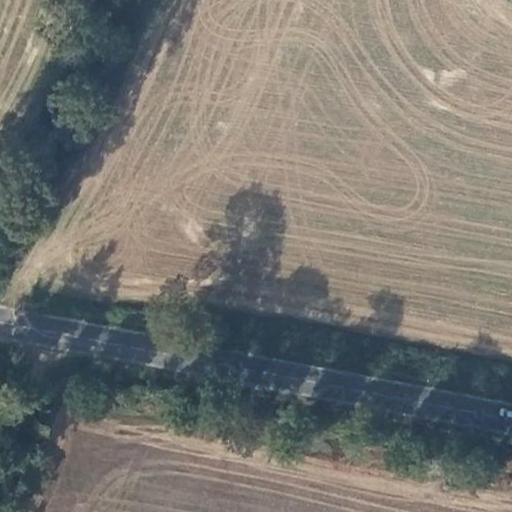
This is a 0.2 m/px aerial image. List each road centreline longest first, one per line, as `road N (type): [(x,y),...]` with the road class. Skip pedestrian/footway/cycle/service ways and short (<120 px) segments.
road 1 (secondary): [(0,322),(511,421)]
road 2 (track): [(0,233),(77,95),(104,0)]
road 3 (track): [(59,334),(0,507)]
